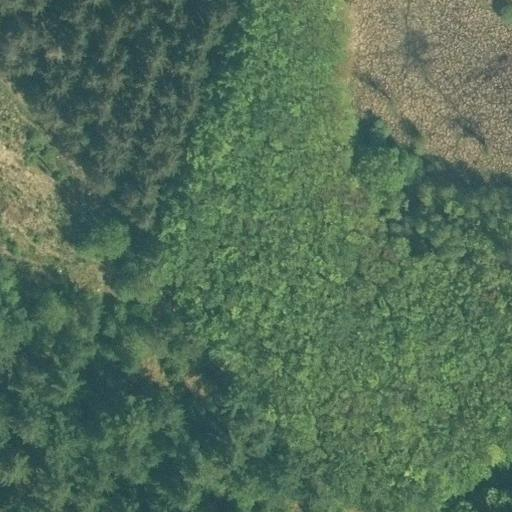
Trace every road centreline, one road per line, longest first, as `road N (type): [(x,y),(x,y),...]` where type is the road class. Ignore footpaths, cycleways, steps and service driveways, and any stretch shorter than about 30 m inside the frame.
road 1 (track): [(359,511),(0,65)]
road 2 (track): [(149,252),(240,0)]
road 3 (track): [(511,432),(400,511)]
